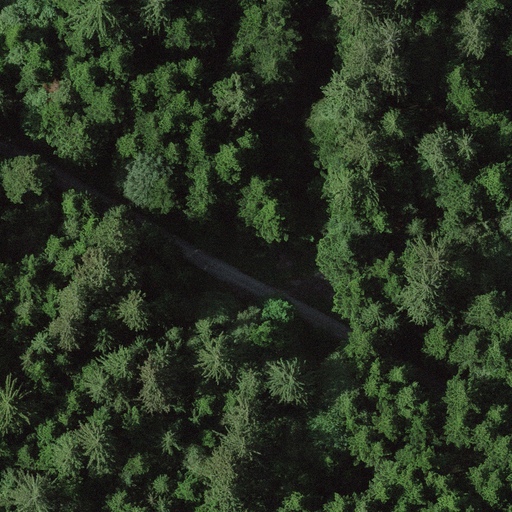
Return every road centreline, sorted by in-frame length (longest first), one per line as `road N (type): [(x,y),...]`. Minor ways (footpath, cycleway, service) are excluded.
road 1 (track): [(0,149),(283,289),(445,390),(511,413)]
road 2 (track): [(478,511),(313,363),(219,258)]
